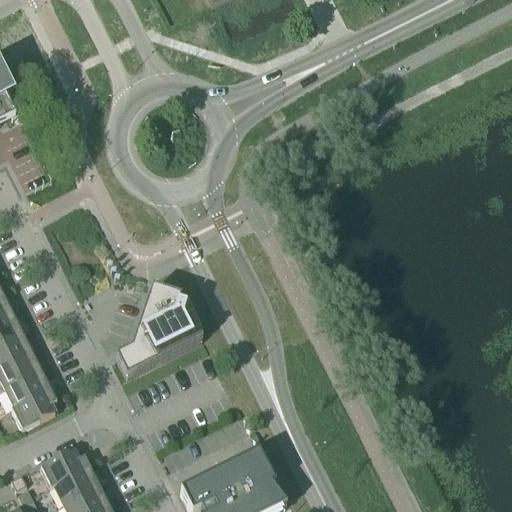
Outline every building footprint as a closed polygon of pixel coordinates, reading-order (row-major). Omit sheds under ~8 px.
[(203,0),(210,13),(236,0),(203,0)] [(0,131),(17,123),(4,98),(0,90),(0,131)] [(130,357),(115,364),(115,365),(125,385),(201,347),(185,315),(176,313),(179,305),(151,296),(150,296),(148,303),(130,357)] [(0,325),(11,320),(1,301),(0,301),(0,325)] [(0,349),(21,339),(11,320),(0,325),(0,349)] [(0,374),(30,359),(21,339),(0,349),(0,374)] [(0,388),(4,396),(40,378),(30,359),(0,374),(0,388)] [(14,415),(50,397),(40,378),(4,396),(13,414),(14,415)] [(49,412),(55,409),(50,397),(14,415),(13,414),(10,416),(20,438),(53,421),(49,412)] [(83,463),(76,467),(72,458),(39,474),(50,496),(53,494),(53,492),(89,474),(83,463)] [(283,511),(270,494),(274,492),(257,460),(179,499),(185,511),(283,511)] [(62,511),(98,494),(89,474),(53,492),(53,494),(62,511)] [(15,498),(25,493),(20,483),(10,488),(15,498)] [(62,511),(107,511),(98,494),(62,511)] [(21,511),(24,511),(32,508),(26,497),(17,502),(21,511)]
